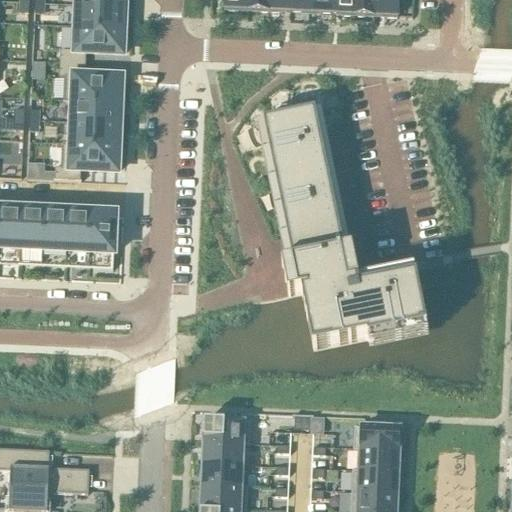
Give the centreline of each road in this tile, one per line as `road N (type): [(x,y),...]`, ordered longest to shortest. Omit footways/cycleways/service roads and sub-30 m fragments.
road 1 (residential): [(451,61),(171,49)]
road 2 (residential): [(171,49),(160,314)]
road 3 (residential): [(158,345),(150,511)]
road 4 (residential): [(160,314),(0,307)]
road 5 (residential): [(0,337),(158,345)]
